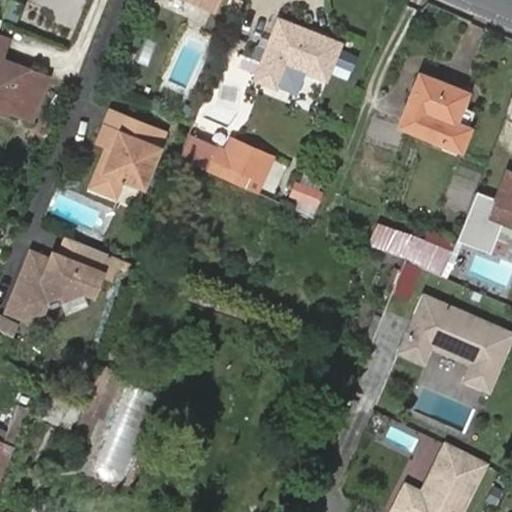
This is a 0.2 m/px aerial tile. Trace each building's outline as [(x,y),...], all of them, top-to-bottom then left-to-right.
[(185,0),(215,13),(220,0),(185,0)] [(338,43),(278,19),(254,79),(275,88),(276,86),(294,92),(303,71),(324,78),(338,43)] [(0,69),(0,50),(3,42),(0,41),(0,112),(3,114),(5,110),(28,119),(43,80),(18,70),(15,75),(0,69)] [(241,60),(224,53),(219,65),(236,71),(241,60)] [(18,70),(0,63),(0,69),(15,75),(18,70)] [(454,124),(460,107),(466,92),(418,74),(406,106),(454,124)] [(473,112),(460,107),(454,124),(466,129),(473,112)] [(104,169),(98,166),(90,185),(116,196),(123,178),(143,186),(165,131),(111,109),(99,141),(107,144),(113,148),(104,169)] [(189,133),(178,159),(258,194),(274,157),(228,137),(223,148),(189,133)] [(107,144),(98,166),(104,169),(113,148),(107,144)] [(502,222),(511,225),(511,175),(506,173),(495,200),(476,191),(456,239),(488,253),(502,222)] [(388,251),(407,260),(440,274),(449,249),(411,233),(409,237),(396,231),(388,251)] [(111,251),(70,236),(62,254),(53,258),(35,251),(12,310),(37,320),(42,307),(52,303),(85,286),(95,290),(103,270),(111,251)] [(112,274),(119,255),(111,251),(103,270),(112,274)] [(408,301),(420,268),(401,261),(388,293),(408,301)] [(510,335),(423,299),(401,351),(423,361),(429,346),(472,364),(465,380),(487,389),(510,335)] [(42,307),(37,320),(44,323),(52,303),(42,307)] [(20,324),(0,315),(0,312),(2,307),(0,306),(0,328),(15,335),(20,324)] [(115,391),(100,384),(88,413),(103,419),(115,391)] [(7,430),(0,427),(0,476),(28,409),(18,405),(7,430)] [(457,511),(481,465),(445,447),(420,494),(405,486),(392,511),(457,511)] [(27,511),(40,476),(18,469),(5,506),(22,511),(27,511)]
